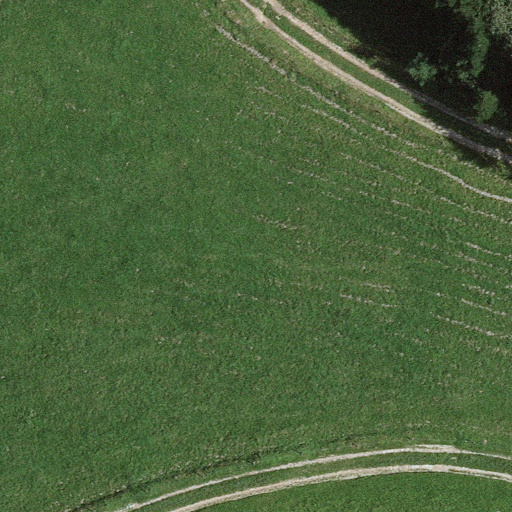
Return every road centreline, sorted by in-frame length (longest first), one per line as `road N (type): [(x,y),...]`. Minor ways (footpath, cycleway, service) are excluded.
road 1 (track): [(511,470),(395,458),(288,474),(154,511)]
road 2 (track): [(261,0),(368,75),(511,148)]
